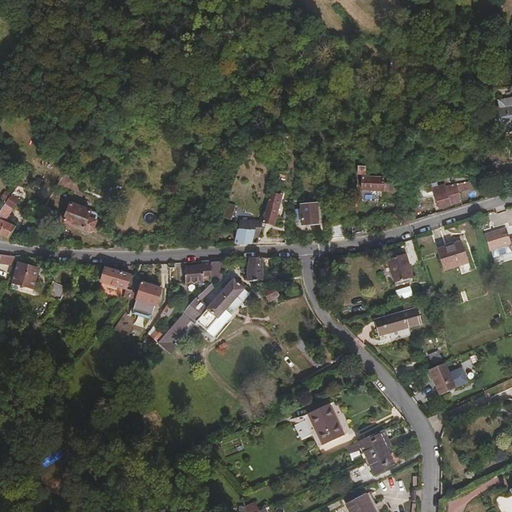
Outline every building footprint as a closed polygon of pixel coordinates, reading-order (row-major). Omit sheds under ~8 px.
[(511,102),(503,105),(504,113),(495,115),(498,128),(501,129),(504,143),(511,141),(511,102)] [(367,174),(367,165),(357,164),(357,174),(367,174)] [(511,174),(511,166),(500,169),(501,177),(511,174)] [(68,189),(71,177),(57,176),(50,186),(68,189)] [(400,192),(400,182),(389,181),(388,178),(364,177),(364,192),(400,192)] [(466,193),(475,189),(473,183),(459,188),(463,208),(469,205),(466,193)] [(106,194),(106,188),(77,185),(75,190),(106,194)] [(463,208),(459,188),(449,191),(447,187),(441,189),(438,186),(425,190),(428,199),(433,198),(440,215),(463,208)] [(17,228),(8,222),(19,200),(11,195),(0,212),(0,236),(10,242),(17,228)] [(274,229),(278,201),(267,199),(262,228),(274,229)] [(24,215),(29,206),(21,201),(16,209),(24,215)] [(42,215),(46,207),(39,202),(34,210),(42,215)] [(226,202),(222,216),(230,219),(235,204),(226,202)] [(89,227),(91,207),(62,203),(59,223),(89,227)] [(320,226),(316,206),(298,209),(301,229),(320,226)] [(353,238),(353,221),(343,220),(336,220),(335,236),(353,238)] [(365,236),(366,222),(353,221),(353,238),(365,236)] [(254,247),(257,229),(239,231),(237,247),(253,247),(254,247)] [(511,245),(508,233),(494,237),(486,240),(490,254),(491,257),(494,257),(511,250),(511,245)] [(464,264),(462,253),(458,244),(437,250),(441,271),(457,266),(464,264)] [(506,261),(511,259),(511,250),(494,257),(496,264),(506,261)] [(0,261),(10,263),(12,254),(0,252),(0,261)] [(262,278),(262,255),(249,256),(247,264),(247,279),(262,278)] [(413,282),(405,255),(388,260),(396,287),(413,282)] [(211,274),(211,261),(211,260),(209,258),(202,258),(202,263),(185,264),(185,281),(203,280),(203,275),(207,274),(211,274)] [(34,281),(38,267),(18,261),(11,287),(35,294),(39,282),(34,281)] [(220,278),(221,264),(223,264),(223,261),(211,261),(211,274),(211,278),(220,278)] [(126,288),(130,273),(105,266),(100,280),(126,288)] [(133,290),(137,279),(138,275),(130,273),(126,288),(133,290)] [(218,317),(244,287),(233,277),(207,307),(199,299),(201,297),(202,297),(215,285),(211,281),(195,296),(183,309),(184,311),(157,340),(170,352),(176,345),(171,340),(192,318),(213,335),(225,322),(218,317)] [(156,303),(160,287),(137,279),(133,290),(130,296),(134,297),(132,306),(151,311),(153,303),(156,303)] [(58,299),(65,286),(55,281),(49,294),(58,299)] [(279,293),(273,283),(264,289),(269,298),(279,293)] [(130,296),(133,290),(126,288),(124,294),(130,296)] [(165,315),(173,302),(170,300),(161,313),(165,315)] [(150,317),(151,311),(132,306),(131,311),(150,317)] [(389,335),(422,322),(417,308),(376,324),(381,338),(389,335)] [(0,325),(11,329),(13,321),(0,317),(0,325)] [(457,391),(454,383),(450,373),(447,367),(429,374),(437,393),(442,392),(445,400),(455,396),(454,393),(457,391)] [(343,432),(329,400),(308,410),(322,442),(343,432)] [(391,444),(384,427),(359,439),(366,456),(391,444)] [(397,459),(391,444),(366,456),(372,471),(397,459)] [(375,511),(363,490),(345,499),(352,511),(375,511)] [(247,511),(250,511),(262,507),(259,501),(245,507),(247,511)]
